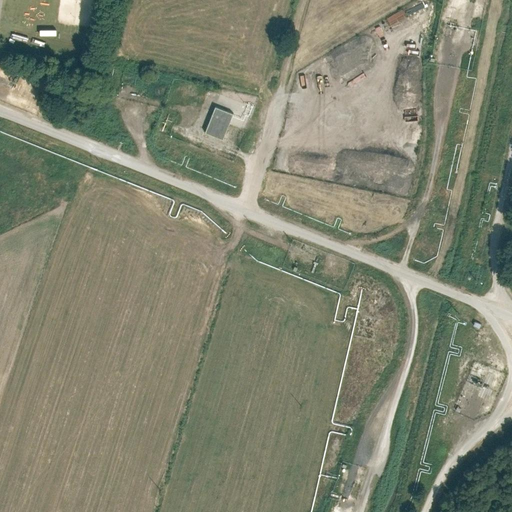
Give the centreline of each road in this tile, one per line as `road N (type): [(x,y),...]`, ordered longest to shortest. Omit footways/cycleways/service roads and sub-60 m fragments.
road 1 (unclassified): [(511,312),(0,106)]
road 2 (track): [(430,511),(449,466),(511,416)]
